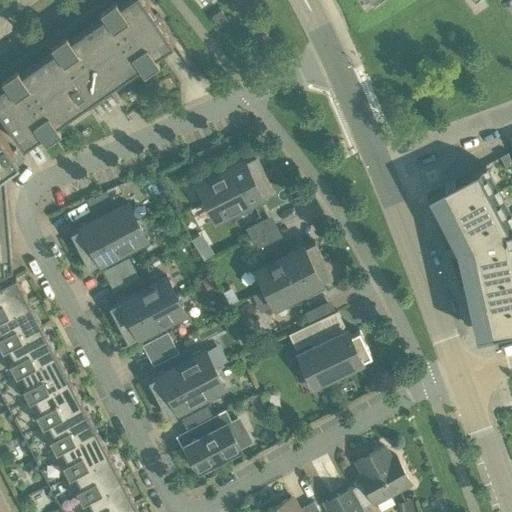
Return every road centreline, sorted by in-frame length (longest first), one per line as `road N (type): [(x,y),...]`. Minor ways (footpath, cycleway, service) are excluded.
road 1 (residential): [(179,511),(28,221),(27,197),(41,181),(251,93)]
road 2 (residential): [(251,93),(352,229),(429,385)]
road 3 (residential): [(429,385),(194,511)]
road 4 (tertiary): [(460,376),(380,163)]
road 5 (tertiary): [(509,511),(460,376)]
road 6 (residential): [(380,163),(511,111)]
